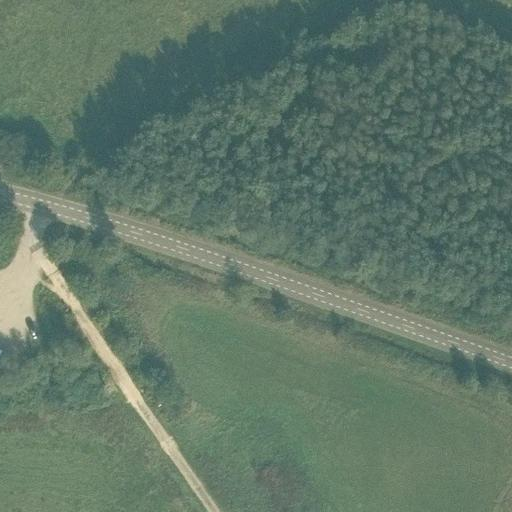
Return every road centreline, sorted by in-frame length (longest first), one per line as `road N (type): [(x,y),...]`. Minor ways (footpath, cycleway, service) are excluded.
road 1 (tertiary): [(511,363),(43,206)]
road 2 (track): [(209,511),(0,198)]
